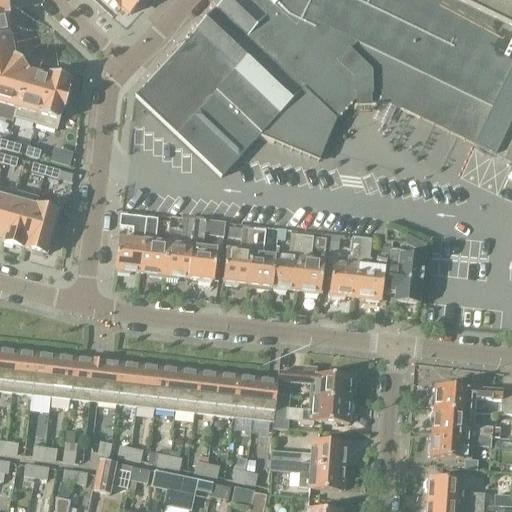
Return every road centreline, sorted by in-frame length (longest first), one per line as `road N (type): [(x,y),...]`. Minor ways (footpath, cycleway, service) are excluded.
road 1 (residential): [(394,345),(82,309)]
road 2 (residential): [(82,309),(108,90),(125,66)]
road 3 (residential): [(380,511),(394,345)]
